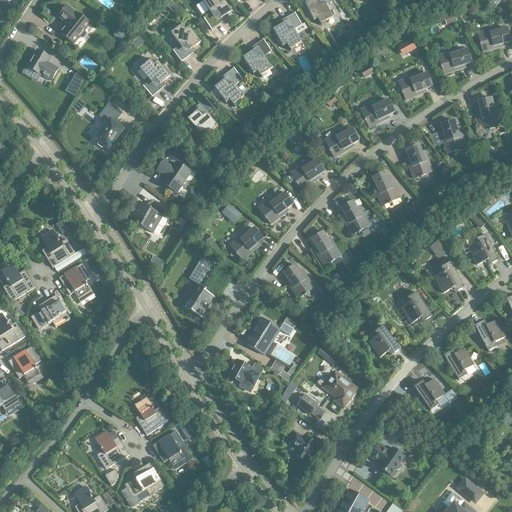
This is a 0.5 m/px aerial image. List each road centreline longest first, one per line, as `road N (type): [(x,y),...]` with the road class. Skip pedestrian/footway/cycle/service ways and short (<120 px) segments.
road 1 (residential): [(193,367),(320,201),(407,123),(511,63)]
road 2 (residential): [(303,511),(396,376),(444,323),(511,272)]
road 3 (residential): [(98,209),(191,83),(281,0)]
